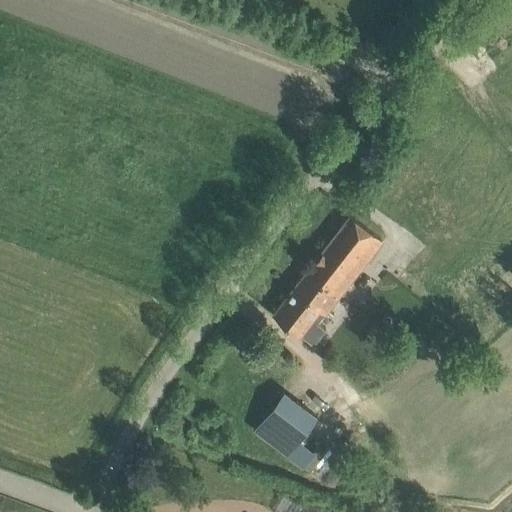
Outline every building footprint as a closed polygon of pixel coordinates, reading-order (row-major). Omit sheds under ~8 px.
[(356,48),(355,50),(362,53),(364,47),(367,42),(350,35),(346,45),(356,48)] [(301,334),(313,343),(326,327),(318,321),(324,314),(325,315),(383,240),(349,215),(273,314),(300,335),(301,334)] [(384,306),(408,277),(400,270),(377,300),(384,306)] [(243,318),(257,301),(243,290),(229,306),(243,318)] [(287,387),(254,427),(310,471),(325,453),(303,436),(321,414),(287,387)]
